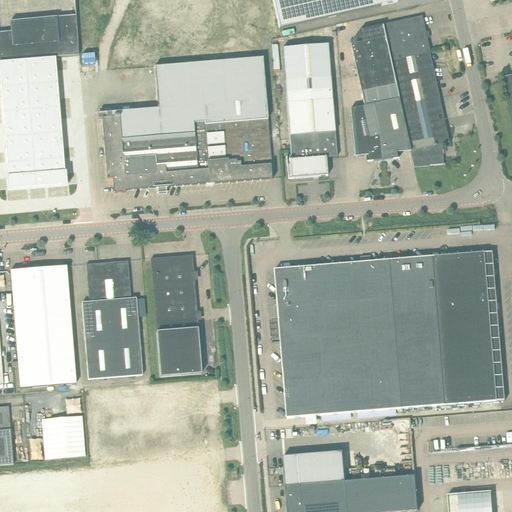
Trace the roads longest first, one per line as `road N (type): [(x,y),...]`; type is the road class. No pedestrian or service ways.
road 1 (unclassified): [(254,511),(229,219)]
road 2 (unclassified): [(229,219),(461,200),(487,188)]
road 3 (unclassified): [(0,237),(229,219)]
road 4 (unclassified): [(487,188),(490,155),(455,0)]
road 5 (unknown): [(422,511),(418,460),(511,454)]
